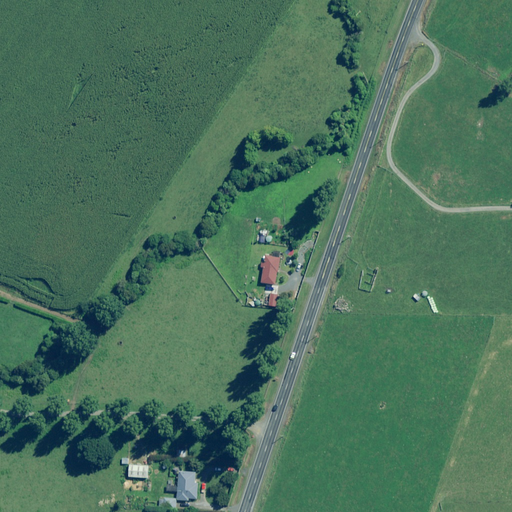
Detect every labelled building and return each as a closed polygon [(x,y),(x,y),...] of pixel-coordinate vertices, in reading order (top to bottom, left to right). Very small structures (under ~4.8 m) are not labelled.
[(272,237),(270,236),(269,235),(268,235),(267,235),(267,236),(266,236),(265,237),(265,238),(264,238),(264,239),(264,240),(265,241),(265,242),(266,242),(266,243),(267,243),(268,243),(269,243),(270,243),(271,243),(271,242),(272,242),(272,241),(272,240),(273,240),(273,239),(272,238),(272,237)] [(278,274),(280,274),(280,258),(282,258),(282,253),(273,252),(273,255),(264,255),(264,258),(262,258),(260,283),(262,283),(261,288),(266,288),(265,295),(278,295),(278,286),(277,286),(278,274)] [(278,289),(282,293),(290,288),(287,283),(278,289)] [(150,467),(129,465),(129,477),(149,479),(150,467)] [(196,473),(179,472),(177,500),(189,501),(189,499),(197,499),(198,483),(195,483),(196,473)] [(176,499),(164,499),(164,510),(176,510),(176,499)]
